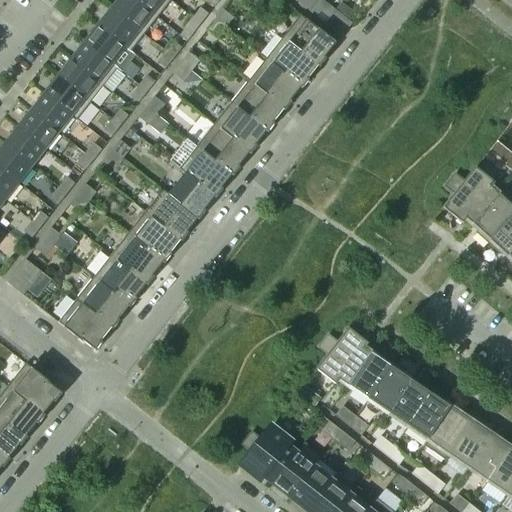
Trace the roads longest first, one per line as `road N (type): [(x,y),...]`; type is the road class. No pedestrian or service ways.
road 1 (residential): [(98,392),(407,0)]
road 2 (residential): [(250,511),(98,392)]
road 3 (residential): [(4,511),(98,392)]
road 4 (residential): [(98,392),(0,315)]
